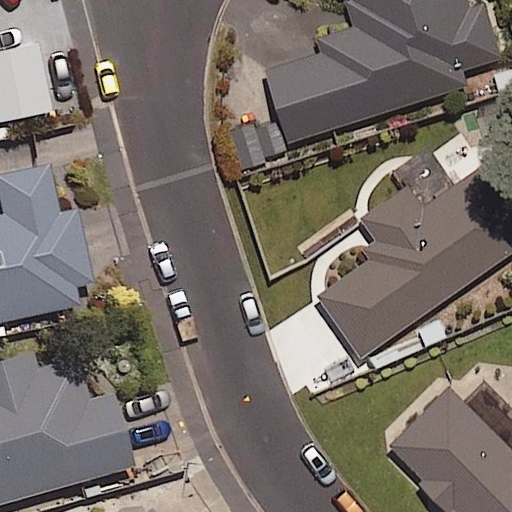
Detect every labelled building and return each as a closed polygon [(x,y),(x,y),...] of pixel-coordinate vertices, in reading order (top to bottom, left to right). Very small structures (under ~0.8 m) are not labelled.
[(467,0),(352,0),(356,12),(319,24),(327,50),(268,68),(290,141),(472,86),(467,69),(503,58),(487,4),(470,9),(467,0)] [(0,123),(79,108),(69,60),(39,66),(36,50),(0,56),(0,123)] [(423,209),(405,184),(356,219),(374,244),(315,286),(366,358),(511,254),(511,187),(492,160),(423,209)] [(75,216),(57,220),(46,170),(0,179),(0,334),(1,335),(0,331),(0,324),(77,309),(72,289),(90,285),(75,216)] [(69,358),(31,369),(28,359),(0,366),(0,507),(131,469),(111,399),(84,407),(69,358)] [(511,511),(511,452),(450,389),(390,448),(453,511),(511,511)]
